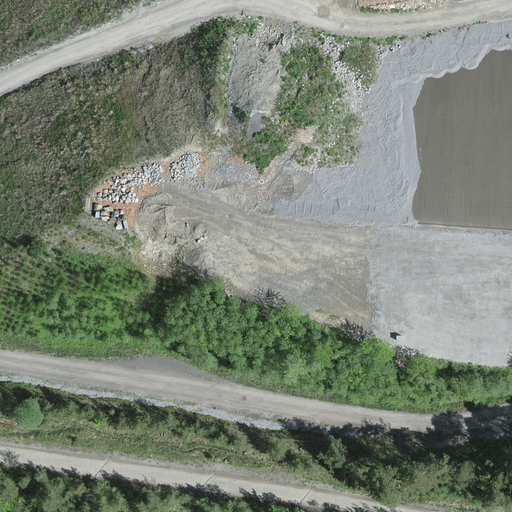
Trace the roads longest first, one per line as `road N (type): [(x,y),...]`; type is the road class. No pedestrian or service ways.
road 1 (track): [(0,343),(424,438),(511,425)]
road 2 (track): [(0,460),(354,511)]
road 3 (track): [(225,0),(367,36),(511,6)]
